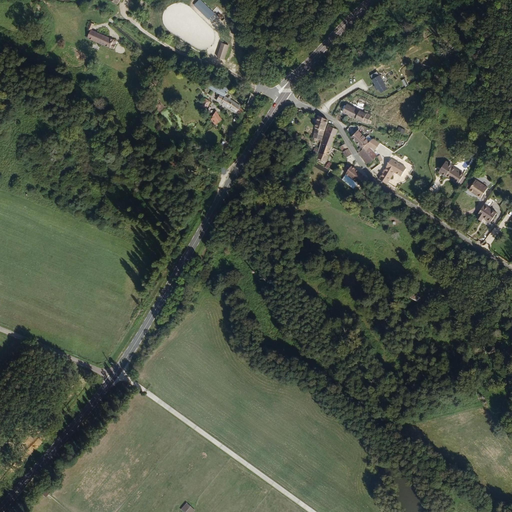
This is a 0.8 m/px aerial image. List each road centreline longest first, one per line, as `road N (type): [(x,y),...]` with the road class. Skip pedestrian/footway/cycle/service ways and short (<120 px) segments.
road 1 (primary): [(112,377),(281,98)]
road 2 (residential): [(281,98),(333,120),(378,184),(511,271)]
road 3 (primary): [(0,508),(112,377)]
road 4 (unclassified): [(112,377),(0,328)]
